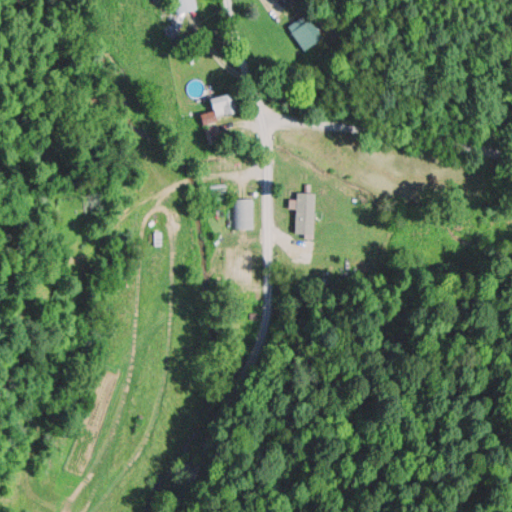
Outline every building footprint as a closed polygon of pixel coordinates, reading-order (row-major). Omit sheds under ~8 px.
[(176,0),(178,13),(200,10),(199,0),(176,0)] [(310,49),(325,39),(308,15),(293,25),(310,49)] [(216,97),(219,111),(210,113),(211,120),(240,114),(236,93),(216,97)] [(347,164),(356,146),(330,132),(320,149),(347,164)] [(317,200),(316,183),(293,185),(295,206),(308,205),(308,200),(317,200)] [(259,228),(259,198),(237,198),(237,228),(259,228)] [(303,237),(318,238),(319,226),(304,225),(303,237)] [(107,438),(114,440),(119,428),(112,426),(107,438)]
